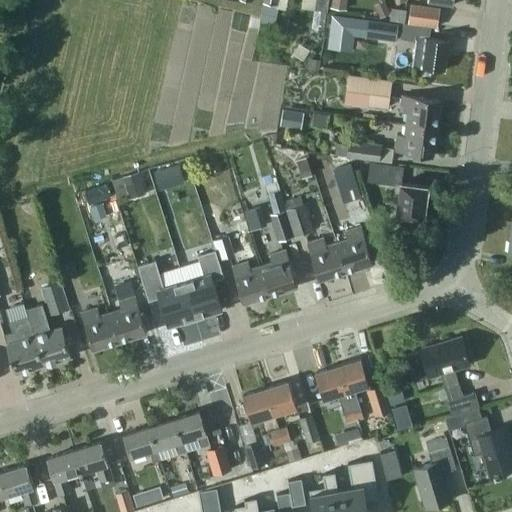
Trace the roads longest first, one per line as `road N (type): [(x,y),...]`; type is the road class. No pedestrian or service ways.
road 1 (residential): [(0,421),(451,284)]
road 2 (residential): [(473,166),(496,0)]
road 3 (residential): [(451,284),(473,166)]
